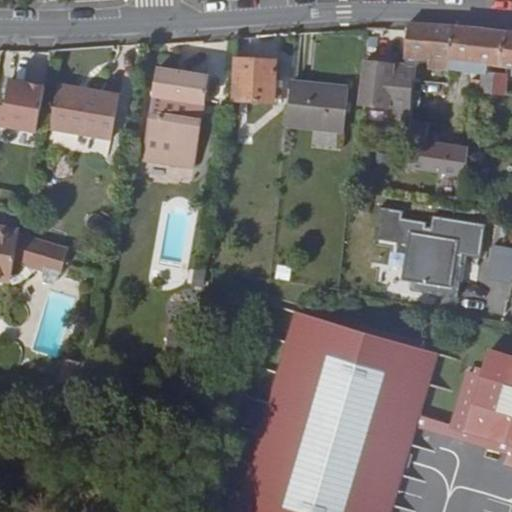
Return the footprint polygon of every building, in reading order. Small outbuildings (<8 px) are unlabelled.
[(407,25),(403,57),(428,60),(451,63),(455,27),(407,25)] [(511,33),(455,27),(451,63),(511,69),(511,33)] [(275,62),(233,60),(232,101),(274,103),(275,62)] [(451,63),(428,60),(427,70),(450,72),(451,63)] [(414,69),(362,63),(357,106),(394,110),(394,114),(410,116),(414,69)] [(186,102),(203,106),(208,78),(157,70),(143,161),(193,169),(200,122),(183,119),(186,102)] [(505,97),(507,76),(484,73),(482,95),(505,97)] [(0,125),(35,133),(46,83),(10,76),(0,121),(0,125)] [(290,82),(285,129),(344,134),(348,89),(290,82)] [(119,96),(58,86),(49,130),(111,141),(119,96)] [(200,122),(203,106),(186,102),(183,119),(200,122)] [(410,123),(406,171),(465,179),(469,150),(424,144),(426,125),(410,123)] [(0,142),(33,145),(34,130),(1,128),(0,141),(0,142)] [(436,196),(456,199),(457,185),(438,183),(436,196)] [(477,283),(484,223),(431,217),(431,222),(403,219),(404,211),(379,208),(375,242),(405,245),(400,288),(459,295),(460,281),(477,283)] [(59,266),(68,243),(19,224),(0,221),(0,269),(11,272),(13,254),(43,262),(41,268),(44,271),(47,273),(52,275),(56,271),(58,266),(59,266)] [(510,292),(511,282),(511,246),(496,244),(488,287),(510,292)] [(240,511),(391,511),(418,422),(511,449),(511,359),(488,352),(482,377),(467,372),(453,420),(422,410),(437,359),(299,317),(240,511)]
